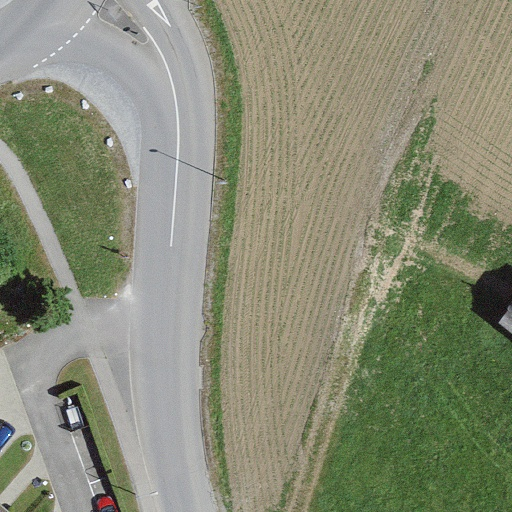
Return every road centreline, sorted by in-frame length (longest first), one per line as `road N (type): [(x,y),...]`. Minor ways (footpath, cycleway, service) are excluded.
road 1 (tertiary): [(163,61),(177,135),(165,394),(183,511)]
road 2 (track): [(297,511),(375,239)]
road 3 (tertiary): [(16,36),(74,34),(163,61)]
